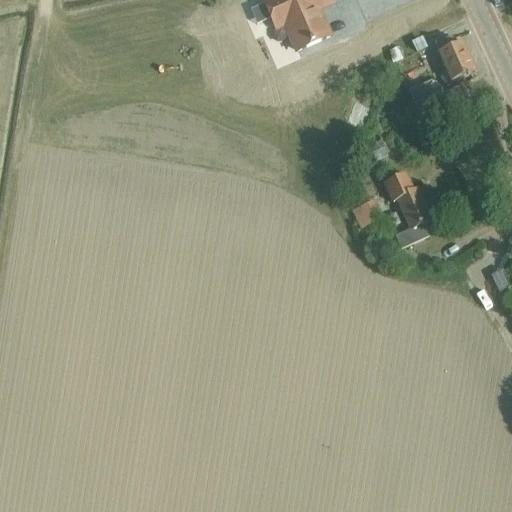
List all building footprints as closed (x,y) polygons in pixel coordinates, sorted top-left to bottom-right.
[(297,53),(330,39),(318,12),(332,6),(329,0),(272,0),(265,3),(277,30),(285,26),(297,53)] [(454,39),(436,47),(444,65),(437,68),(445,86),(453,83),(454,85),(474,76),(477,74),(477,73),(464,45),(458,48),(454,39)] [(397,50),(389,53),(391,56),(390,57),(392,62),(391,62),(393,67),(402,62),(397,50)] [(407,178),(385,188),(394,207),(398,205),(411,232),(396,239),(402,252),(430,239),(425,227),(433,223),(419,193),(415,195),(407,178)] [(361,233),(382,221),(373,203),(351,214),(361,233)]
